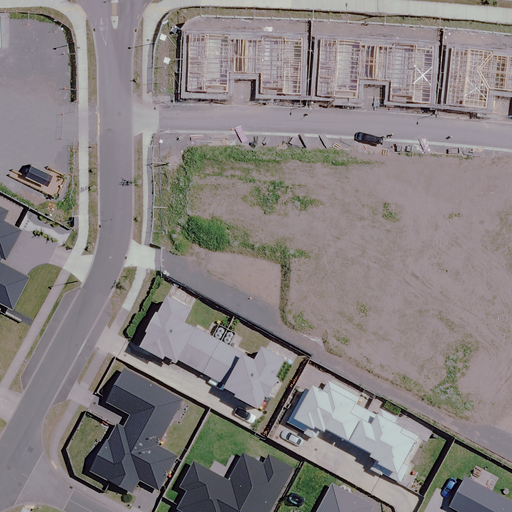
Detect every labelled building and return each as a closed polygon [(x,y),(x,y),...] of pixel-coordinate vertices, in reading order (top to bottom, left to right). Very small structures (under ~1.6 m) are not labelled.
[(0,304),(11,311),(29,278),(0,262),(0,260),(4,262),(21,230),(2,220),(8,211),(0,206),(0,304)] [(189,313),(167,302),(158,319),(156,318),(146,338),(147,338),(140,352),(163,364),(164,361),(177,368),(179,364),(203,376),(220,344),(183,324),(189,313)] [(236,402),(258,414),(265,401),(268,403),(278,385),(275,383),(285,365),(262,353),(256,364),(220,344),(203,376),(227,389),(224,393),(237,400),(236,402)] [(124,430),(159,448),(183,403),(124,372),(107,404),(131,417),(124,430)] [(349,447),(367,413),(356,406),(359,401),(328,384),(321,397),(307,390),(288,425),(316,440),(319,434),(323,437),(325,434),(349,447)] [(372,469),(400,484),(409,469),(405,467),(419,440),(394,427),(397,421),(381,412),(378,418),(367,413),(349,447),(372,459),(370,462),(375,464),(372,469)] [(159,448),(117,426),(108,444),(107,443),(91,473),(132,496),(140,482),(159,492),(177,458),(159,448)] [(189,493),(180,511),(269,511),(292,470),(269,458),(264,468),(243,457),(228,483),(194,465),(181,489),(189,493)] [(511,511),(511,503),(464,478),(449,507),(458,511),(511,511)] [(370,511),(372,509),(333,488),(319,511),(370,511)]
